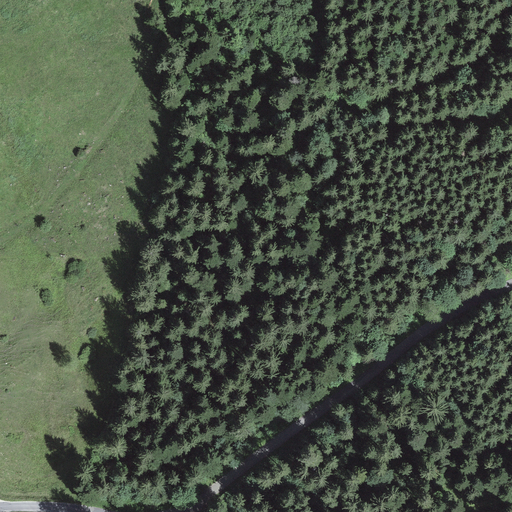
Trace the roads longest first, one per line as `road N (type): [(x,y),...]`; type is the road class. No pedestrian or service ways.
road 1 (unclassified): [(182,511),(428,326),(511,284)]
road 2 (track): [(511,13),(480,61),(360,111),(364,124),(466,123),(511,110)]
road 3 (track): [(220,0),(178,20),(66,187),(0,242)]
road 4 (unclassified): [(0,506),(123,511)]
